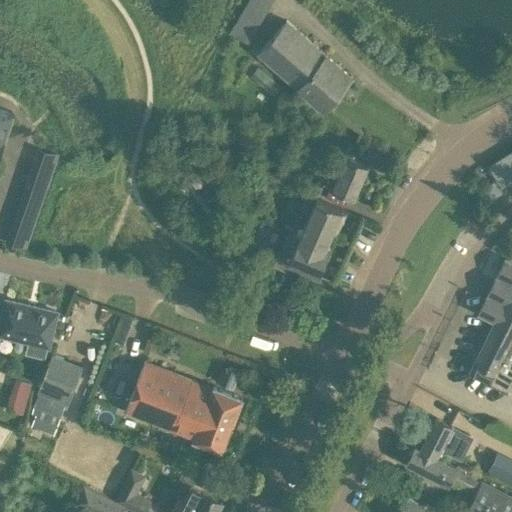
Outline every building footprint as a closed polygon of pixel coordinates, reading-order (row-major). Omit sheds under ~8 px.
[(247,0),(228,33),(245,46),(273,0),(247,0)] [(323,109),(352,77),(288,20),(259,52),(323,109)] [(0,140),(11,110),(0,106),(0,140)] [(38,148),(34,159),(53,166),(57,155),(38,148)] [(503,185),(511,179),(511,153),(492,166),(503,185)] [(355,196),(370,166),(349,156),(334,186),(355,196)] [(34,159),(30,171),(49,177),(53,166),(34,159)] [(174,173),(173,180),(176,186),(183,188),(189,184),(191,177),(187,171),(180,169),(174,173)] [(492,180),(477,194),(487,204),(501,191),(492,180)] [(278,257),(288,261),(319,276),(331,250),(326,247),(343,210),(317,198),(301,233),(288,229),(278,257)] [(18,199),(12,220),(38,227),(43,206),(18,199)] [(7,235),(5,242),(29,250),(31,243),(7,235)] [(511,383),(511,262),(504,260),(478,313),(476,316),(493,324),(469,371),(508,389),(511,383)] [(6,299),(1,319),(0,319),(0,334),(48,346),(57,311),(6,299)] [(121,323),(128,326),(131,320),(123,317),(121,323)] [(188,368),(196,348),(159,334),(151,354),(188,368)] [(124,337),(116,335),(114,340),(121,343),(124,337)] [(83,364),(52,352),(38,391),(39,391),(35,402),(62,413),(66,402),(68,403),(83,364)] [(145,360),(126,410),(193,436),(193,438),(222,449),(242,396),(214,385),(213,387),(195,379),(145,360)] [(237,372),(222,366),(217,382),(231,388),(237,372)] [(15,378),(12,390),(26,394),(29,382),(15,378)] [(32,408),(30,414),(35,416),(31,426),(53,434),(59,419),(32,408)] [(415,445),(415,446),(439,460),(440,458),(441,456),(447,455),(456,460),(469,435),(452,426),(436,417),(420,447),(415,445)] [(456,466),(440,458),(439,460),(415,446),(407,462),(448,483),(451,477),(474,489),(479,479),(465,472),(464,466),(457,463),(456,466)] [(511,459),(496,451),(486,470),(511,483),(511,459)] [(178,479),(191,486),(193,482),(196,475),(183,469),(178,479)] [(511,511),(511,495),(482,480),(467,510),(471,511),(511,511)] [(177,511),(215,511),(223,498),(193,482),(177,511)] [(85,485),(76,502),(83,505),(95,511),(122,511),(126,506),(91,488),(85,485)] [(122,485),(115,499),(141,511),(143,511),(150,499),(136,492),(122,485)] [(431,511),(409,497),(399,511),(431,511)]
